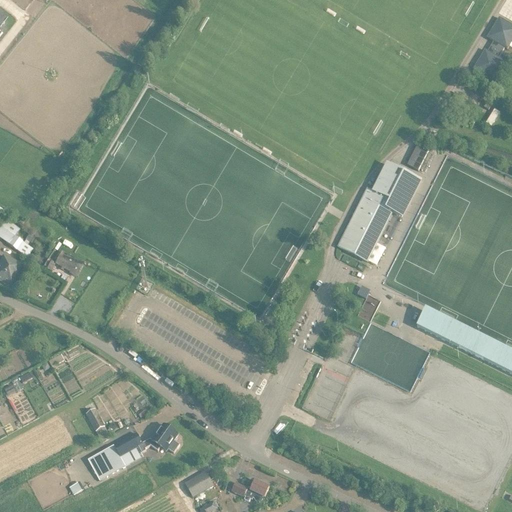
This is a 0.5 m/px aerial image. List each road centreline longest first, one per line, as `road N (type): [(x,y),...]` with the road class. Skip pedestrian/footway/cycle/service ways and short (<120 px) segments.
road 1 (unclassified): [(0,295),(102,345),(238,446)]
road 2 (residential): [(238,446),(371,511)]
